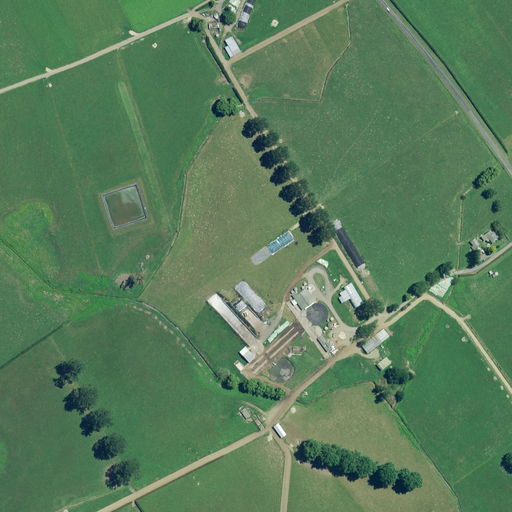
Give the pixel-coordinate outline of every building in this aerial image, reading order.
[(233,55),(240,51),(235,42),(231,37),(225,40),(228,46),(224,48),(230,57),(233,55)] [(497,240),(490,231),(481,237),(484,241),(485,240),(487,242),(489,240),(492,244),(497,240)] [(479,244),(474,238),(470,242),(473,246),(471,247),(473,249),(479,244)] [(363,303),(351,283),(343,288),(345,290),(339,293),(344,302),(350,299),(355,308),(363,303)] [(302,310),(304,309),(305,310),(314,303),(313,302),(315,301),(306,288),(296,295),(295,293),(291,296),(302,310)] [(389,336),(383,329),(368,341),(361,346),(367,353),(389,336)] [(332,345),(332,344),(328,340),(327,341),(326,342),(322,336),(317,339),(327,352),(331,349),(330,347),(332,345)] [(255,358),(248,351),(242,356),(249,363),(255,358)] [(250,416),(245,408),(241,411),(246,419),(250,416)] [(286,435),(278,424),(273,427),(281,438),(286,435)]
